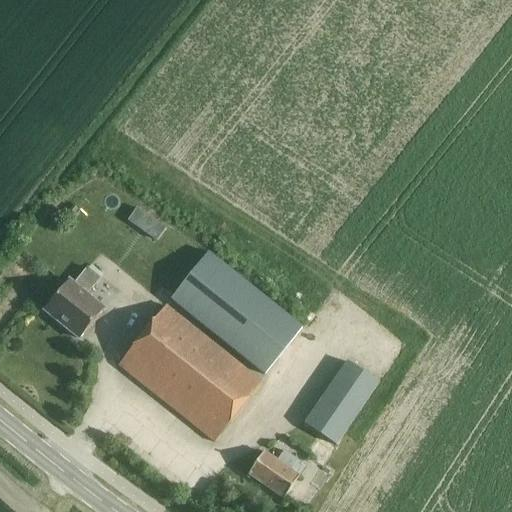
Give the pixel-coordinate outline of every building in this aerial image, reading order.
[(123,286),(132,275),(101,249),(92,261),(123,286)] [(265,376),(303,328),(208,254),(171,301),(265,376)] [(44,312),(79,341),(104,311),(86,296),(100,280),(99,279),(102,275),(91,266),(88,270),(87,269),(74,286),(69,282),(44,312)] [(215,444),(262,384),(165,307),(118,367),(215,444)] [(336,447),(379,386),(348,364),(305,425),(336,447)] [(285,500),(300,478),(292,473),(298,463),(284,453),(278,463),(263,454),(248,476),(285,500)]
